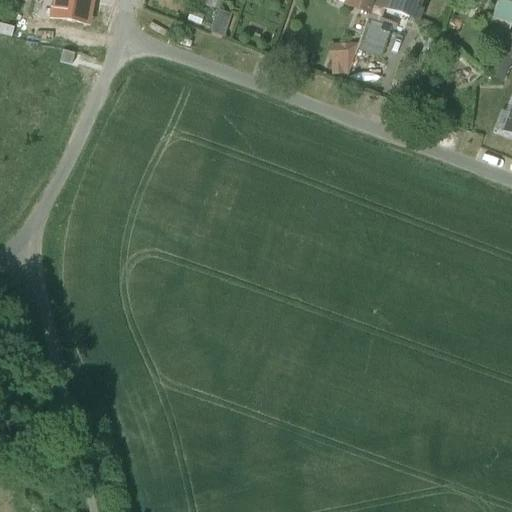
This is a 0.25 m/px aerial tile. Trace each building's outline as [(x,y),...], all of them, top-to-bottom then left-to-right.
[(374,0),(347,0),(346,5),(369,14),(374,0)] [(379,0),(378,5),(409,17),(415,0),(379,0)] [(409,17),(378,5),(371,22),(387,28),(402,34),(409,17)] [(371,22),(368,21),(357,50),(376,58),(387,28),(371,22)] [(511,56),(511,22),(500,55),(511,60),(511,56)] [(353,77),(353,46),(329,45),(328,76),(353,77)] [(74,55),(63,52),(60,63),(71,66),(74,55)]
